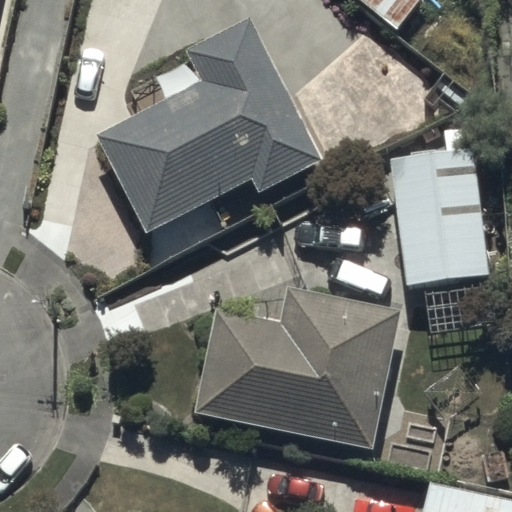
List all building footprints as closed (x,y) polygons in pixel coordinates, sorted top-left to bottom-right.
[(419,0),(365,0),(397,26),(419,0)] [(162,77),(172,96),(99,133),(152,236),(258,183),(262,192),(324,160),(251,19),(189,50),(194,61),(162,77)] [(446,131),(448,151),(395,157),(408,285),(492,276),(477,128),(446,131)] [(289,287),(282,320),(222,308),(199,410),(375,450),(406,313),(289,287)] [(511,511),(511,498),(432,482),(426,511),(511,511)]
